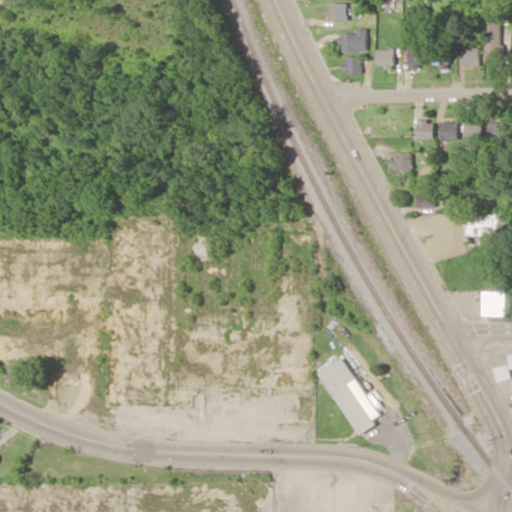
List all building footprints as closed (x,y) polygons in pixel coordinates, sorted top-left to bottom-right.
[(349,2),(330,2),(330,19),(349,20),(349,2)] [(487,66),(508,66),(509,21),(487,21),(487,66)] [(367,28),(357,28),(357,33),(341,33),(341,51),(368,50),(367,28)] [(427,47),(410,48),(411,66),(428,66),(427,47)] [(433,47),(434,66),(451,66),(451,47),(433,47)] [(482,65),(482,47),(464,47),(464,65),(482,65)] [(379,48),(378,66),(396,66),(396,48),(379,48)] [(362,55),(344,55),(345,72),(363,72),(362,55)] [(418,138),(436,139),(436,120),(419,120),(418,138)] [(460,139),(461,121),(443,120),(443,138),(460,139)] [(467,145),(487,146),(488,122),(468,122),(467,145)] [(415,168),(415,151),(396,152),(397,169),(415,168)] [(420,206),(439,206),(439,189),(419,189),(420,206)] [(469,215),(469,235),(505,234),(505,224),(501,224),(501,214),(469,215)] [(508,291),(486,290),(486,315),(507,315),(508,291)] [(499,379),(511,378),(511,353),(507,354),(508,365),(499,365),(499,379)] [(363,434),(380,423),(376,418),(383,414),(345,356),(322,372),(363,434)]
